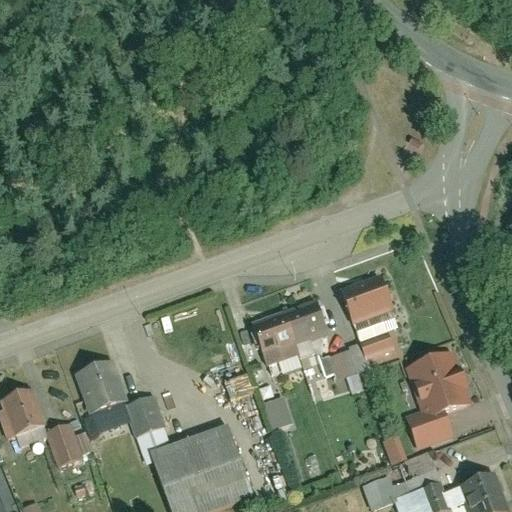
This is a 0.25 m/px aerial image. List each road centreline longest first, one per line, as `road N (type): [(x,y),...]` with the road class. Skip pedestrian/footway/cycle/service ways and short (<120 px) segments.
road 1 (residential): [(0,346),(440,191)]
road 2 (residential): [(511,401),(440,191)]
road 3 (residential): [(496,83),(417,43),(366,0)]
road 4 (residential): [(440,191),(496,83)]
